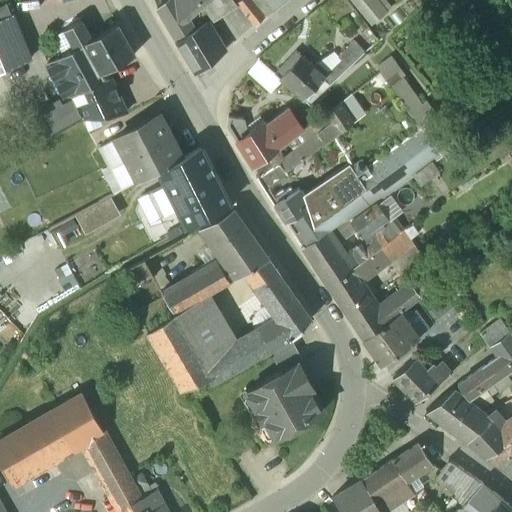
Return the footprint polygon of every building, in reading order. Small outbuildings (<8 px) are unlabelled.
[(164,0),(156,7),(168,28),(199,1),(200,0),(164,0)] [(233,0),(200,0),(199,1),(212,18),(237,5),(236,3),(233,0)] [(263,17),(249,0),(239,0),(236,3),(237,5),(253,25),(263,17)] [(267,0),(274,8),(283,0),(267,0)] [(346,0),(327,0),(321,5),(337,24),(355,10),(346,0)] [(349,0),(370,23),(392,4),(387,0),(349,0)] [(106,2),(97,6),(107,26),(115,22),(106,2)] [(10,13),(0,17),(0,71),(29,59),(10,13)] [(116,21),(91,36),(81,19),(64,28),(73,46),(47,61),(65,96),(72,93),(108,75),(110,74),(107,68),(134,54),(116,21)] [(224,50),(206,22),(175,40),(195,72),(224,50)] [(354,39),(338,56),(341,59),(348,66),(364,50),(354,39)] [(296,50),(274,72),(279,77),(279,76),(308,103),(348,66),(341,59),(327,72),(316,62),(313,65),(296,50)] [(388,82),(403,72),(389,53),(375,64),(388,82)] [(274,72),(258,57),(249,68),(273,90),(282,80),(279,77),(274,72)] [(108,75),(72,93),(84,118),(124,112),(108,75)] [(402,75),(390,82),(407,109),(419,101),(402,75)] [(288,109),(265,126),(263,122),(247,133),(237,140),(253,166),(270,153),(298,132),(301,129),(294,119),(288,109)] [(307,110),(294,119),(301,129),(314,120),(307,110)] [(301,129),(298,132),(305,141),(316,132),(331,121),(325,112),(314,120),(301,129)] [(181,156),(159,114),(114,138),(99,146),(112,170),(105,174),(114,192),(119,189),(170,162),(181,156)] [(435,115),(420,126),(420,127),(441,154),(456,143),(435,115)] [(247,133),(242,118),(228,117),(227,125),(237,140),(247,133)] [(307,210),(306,210),(285,221),(302,246),(302,247),(303,248),(326,232),(330,229),(329,229),(341,221),(344,220),(347,219),(349,220),(377,202),(378,201),(441,154),(420,127),(357,173),(353,176),(354,176),(318,203),(307,210)] [(295,148),(279,160),(280,161),(285,170),(303,157),(324,142),(316,132),(305,141),(296,149),(295,148)] [(181,156),(170,162),(178,176),(147,194),(170,237),(228,203),(200,147),(181,156)] [(255,176),(256,177),(277,163),(270,153),(253,166),(255,176)] [(285,170),(280,161),(277,163),(256,177),(268,196),(311,168),(303,157),(285,170)] [(304,198),(299,189),(288,196),(285,191),(271,200),(285,222),(285,221),(306,210),(307,210),(318,203),(354,176),(353,176),(357,173),(352,166),(304,198)] [(422,169),(414,175),(420,184),(428,177),(422,169)] [(114,192),(80,210),(86,222),(126,201),(119,189),(114,192)] [(377,202),(349,220),(357,231),(355,232),(357,234),(359,233),(361,237),(388,218),(377,202)] [(260,262),(232,210),(199,229),(220,260),(234,279),(241,274),(260,262)] [(393,220),(378,232),(365,241),(371,253),(401,230),(393,220)] [(371,253),(357,264),(365,276),(394,257),(407,262),(421,252),(404,227),(371,253)] [(326,232),(303,248),(310,258),(309,259),(310,259),(333,243),(326,232)] [(333,243),(310,259),(327,285),(357,264),(371,253),(365,241),(351,252),(352,252),(345,260),(338,249),(345,245),(340,238),(337,241),(337,240),(333,243)] [(220,260),(162,295),(147,270),(168,258),(162,249),(114,274),(147,335),(205,297),(234,279),(220,260)] [(308,321),(260,262),(241,274),(275,321),(290,338),(308,321)] [(357,264),(327,285),(347,314),(370,299),(358,280),(365,276),(357,264)] [(434,270),(411,285),(421,297),(436,285),(434,282),(440,278),(434,270)] [(5,285),(0,289),(0,310),(6,317),(22,303),(5,285)] [(411,285),(360,322),(360,323),(355,327),(363,339),(387,323),(386,322),(395,316),(421,297),(411,285)] [(450,292),(430,307),(439,318),(459,303),(450,292)] [(275,321),(200,366),(179,329),(212,308),(205,297),(147,335),(182,392),(207,377),(210,382),(270,350),(290,338),(275,321)] [(403,326),(395,316),(386,322),(387,323),(363,339),(382,365),(418,339),(407,323),(403,326)] [(494,323),(480,333),(489,345),(503,335),(494,323)] [(503,335),(489,345),(497,356),(511,345),(511,333),(510,330),(506,333),(503,335)] [(290,338),(270,350),(280,369),(281,371),(298,362),(301,360),(301,359),(290,338)] [(511,345),(497,356),(457,384),(468,399),(484,387),(505,372),(508,371),(511,368),(511,345)] [(429,372),(415,357),(392,377),(415,401),(451,373),(442,362),(429,372)] [(298,362),(281,371),(280,369),(263,379),(264,380),(246,390),(255,406),(253,407),(253,408),(261,423),(262,423),(268,420),(276,436),(290,428),(291,429),(295,430),(303,425),(304,421),(304,420),(322,410),(305,380),(306,379),(307,378),(298,362)] [(505,372),(484,387),(490,396),(511,381),(505,372)] [(469,402),(452,389),(426,410),(453,431),(477,410),(478,410),(485,404),(478,396),(469,402)] [(75,390),(0,439),(0,467),(9,482),(78,439),(97,427),(75,390)] [(477,410),(453,431),(459,435),(484,414),(478,410),(477,410)] [(490,419),(484,414),(459,435),(485,456),(507,441),(511,437),(511,430),(505,422),(501,416),(493,423),(490,419)] [(97,427),(78,439),(119,511),(142,511),(146,510),(136,494),(123,473),(97,427)] [(511,447),(507,441),(485,456),(511,477),(511,447)] [(418,443),(392,460),(405,480),(430,463),(418,443)] [(481,482),(449,459),(441,470),(462,485),(453,497),(457,500),(463,504),(481,482)] [(392,460),(362,480),(363,481),(364,481),(375,500),(382,511),(386,511),(414,494),(405,480),(392,460)] [(362,480),(333,497),(341,511),(377,511),(372,502),(374,500),(363,481),(362,480)] [(146,510),(142,511),(173,511),(156,483),(136,494),(146,510)] [(493,492),(480,508),(485,511),(488,511),(500,497),(493,492)] [(511,511),(511,506),(500,497),(488,511),(511,511)]
